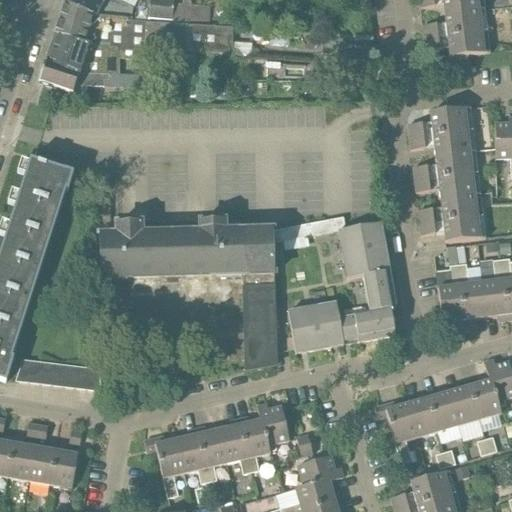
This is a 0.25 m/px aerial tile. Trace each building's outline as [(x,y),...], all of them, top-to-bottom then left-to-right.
[(111,0),(67,0),(65,6),(94,19),(131,22),(132,10),(111,0)] [(173,26),(209,28),(210,8),(190,6),(190,0),(182,0),(182,6),(175,5),(174,0),(150,0),(149,19),(173,21),(173,26)] [(419,0),(420,11),(444,8),(446,26),(422,29),(425,54),(449,51),(450,59),(441,60),(443,81),(471,78),(468,58),(484,56),(477,0),(419,0)] [(94,19),(65,6),(54,38),(89,48),(138,51),(144,52),(195,54),(231,55),(233,30),(209,28),(173,26),(131,22),(94,19)] [(118,77),(118,61),(138,61),(138,51),(89,48),(54,38),(45,66),(78,77),(118,77)] [(195,54),(144,52),(143,78),(154,78),(194,79),(195,54)] [(344,65),(345,57),(330,56),(329,64),(344,65)] [(78,77),(45,66),(38,85),(43,87),(37,106),(84,105),(88,90),(154,89),(154,78),(143,78),(119,77),(118,77),(78,77)] [(370,67),(351,67),(350,86),(359,87),(370,87),(370,67)] [(267,86),(257,85),(256,94),(266,95),(267,86)] [(336,86),(335,98),(358,98),(359,87),(350,86),(336,86)] [(430,115),(431,125),(408,128),(411,153),(434,150),(436,168),(413,171),(416,196),(439,193),(441,211),(418,213),(421,239),(444,236),(445,246),(480,241),(464,111),(430,115)] [(511,180),(511,120),(508,120),(509,126),(495,127),(496,161),(510,161),(511,181),(511,180)] [(0,256),(0,383),(5,385),(12,361),(5,359),(60,190),(67,193),(72,177),(30,164),(0,256)] [(338,234),(346,232),(343,220),(333,222),(335,234),(338,234)] [(335,234),(333,222),(323,224),(325,236),(335,234)] [(277,367),(273,246),(273,233),(241,234),(240,224),(197,225),(197,235),(160,236),(159,226),(142,226),(116,227),(117,237),(98,238),(100,282),(245,279),(247,372),(277,367)] [(325,236),(323,224),(312,225),(315,238),(325,236)] [(315,238),(312,225),(302,227),(304,240),(315,238)] [(380,226),(346,232),(338,234),(344,262),(385,255),(382,238),(379,239),(377,228),(380,227),(380,226)] [(304,240),(302,227),(292,229),(294,242),(304,240)] [(294,242),(292,229),(281,231),(284,244),(294,242)] [(273,233),(273,246),(284,244),(281,231),(273,233)] [(487,256),(499,254),(499,247),(499,245),(486,247),(487,256)] [(499,247),(499,254),(500,257),(511,256),(510,245),(499,247)] [(385,255),(344,262),(347,282),(362,279),(364,288),(390,283),(389,273),(385,274),(383,263),(387,263),(385,255)] [(511,281),(511,282),(509,262),(501,263),(508,323),(511,322),(511,281)] [(508,323),(501,263),(479,266),(480,270),(486,320),(498,318),(499,324),(508,323)] [(486,320),(480,270),(467,272),(466,267),(458,268),(465,328),(474,327),(473,321),(486,320)] [(465,328),(458,268),(450,269),(452,289),(438,291),(442,325),(455,323),(456,329),(465,328)] [(390,283),(364,288),(369,316),(390,312),(395,311),(390,283)] [(343,344),(339,321),(336,306),(312,310),(319,352),(332,350),(331,347),(342,345),(342,348),(344,348),(343,344)] [(319,352),(312,310),(288,315),(295,356),(297,356),(296,353),(307,351),(307,354),(319,352)] [(369,316),(374,342),(395,338),(392,324),(389,324),(387,314),(390,313),(390,312),(369,316)] [(374,342),(369,316),(339,321),(343,344),(358,342),(358,345),(374,342)] [(28,385),(31,361),(23,360),(16,384),(28,385)] [(40,387),(43,363),(31,361),(28,385),(40,387)] [(52,388),(55,365),(43,363),(40,387),(52,388)] [(484,366),(489,384),(491,383),(499,410),(506,408),(504,402),(511,399),(511,377),(508,365),(495,369),(494,363),(484,366)] [(64,390),(67,366),(55,365),(52,388),(64,390)] [(76,391),(79,368),(67,366),(64,390),(76,391)] [(76,391),(88,392),(91,370),(79,368),(76,391)] [(91,370),(88,392),(100,394),(100,371),(91,370)] [(491,383),(489,384),(478,387),(476,381),(468,384),(479,423),(501,417),(499,410),(491,383)] [(479,423),(468,384),(459,386),(461,392),(449,395),(458,429),(479,423)] [(82,403),(83,392),(51,390),(50,401),(82,403)] [(458,429),(449,395),(437,399),(435,393),(427,396),(438,435),(458,429)] [(438,435),(427,396),(418,398),(419,404),(407,407),(417,440),(438,435)] [(417,440),(407,407),(395,411),(393,405),(374,411),(378,422),(387,419),(401,466),(411,463),(406,444),(417,440)] [(257,409),(260,423),(262,423),(269,454),(276,453),(275,447),(289,443),(281,410),(268,413),(267,407),(257,409)] [(262,423),(260,423),(249,426),(248,420),(239,422),(251,475),(259,473),(256,460),(270,456),(269,454),(262,423)] [(251,475),(239,422),(230,424),(231,430),(219,433),(227,466),(240,463),(243,477),(251,475)] [(36,440),(38,428),(29,427),(27,438),(36,440)] [(47,430),(38,428),(36,440),(45,441),(47,430)] [(227,466),(219,433),(207,435),(205,430),(197,432),(209,485),(217,483),(214,469),(227,466)] [(209,485),(197,432),(188,434),(189,439),(177,442),(185,476),(198,473),(201,487),(209,485)] [(80,448),(82,436),(72,434),(70,446),(80,448)] [(302,460),(313,456),(308,438),(297,442),(302,460)] [(0,443),(0,478),(7,480),(14,440),(6,439),(5,444),(0,443)] [(185,476),(177,442),(165,445),(163,439),(144,444),(147,455),(156,453),(167,501),(178,499),(173,479),(185,476)] [(14,440),(7,480),(28,484),(34,450),(22,448),(23,442),(14,440)] [(484,443),(489,458),(497,455),(492,440),(484,443)] [(489,458),(484,443),(477,445),(481,460),(489,458)] [(34,450),(28,484),(50,488),(57,448),(48,446),(47,452),(34,450)] [(57,448),(50,488),(72,491),(78,457),(65,455),(66,449),(57,448)] [(443,456),(447,470),(455,467),(451,454),(443,456)] [(447,470),(443,456),(435,458),(440,472),(447,470)] [(465,456),(458,458),(460,465),(467,463),(465,456)] [(303,490),(329,483),(329,484),(343,481),(340,471),(334,472),(331,459),(297,469),(303,490)] [(457,483),(469,480),(466,469),(454,473),(457,483)] [(391,501),(394,511),(398,511),(408,509),(417,507),(450,497),(444,476),(414,484),(411,485),(413,495),(391,501)] [(307,511),(341,503),(338,494),(332,495),(329,484),(329,483),(303,490),(276,497),(280,511),(277,511),(307,511)] [(454,511),(450,497),(417,507),(418,511),(454,511)] [(340,511),(343,511),(341,503),(307,511),(340,511)]
